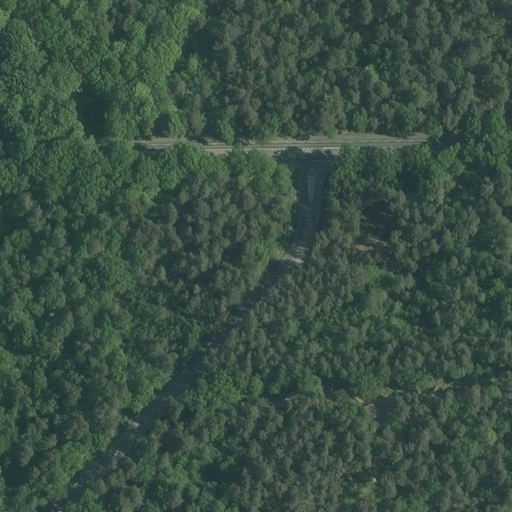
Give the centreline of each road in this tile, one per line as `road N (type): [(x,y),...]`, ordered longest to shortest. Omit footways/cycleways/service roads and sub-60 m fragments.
road 1 (track): [(511,76),(163,82),(112,62),(35,0)]
road 2 (unclassified): [(59,511),(293,261),(305,230),(312,152)]
road 3 (track): [(511,397),(160,405)]
road 4 (secondary): [(0,153),(312,152)]
road 5 (secondary): [(511,145),(312,152)]
road 6 (track): [(133,141),(206,0)]
